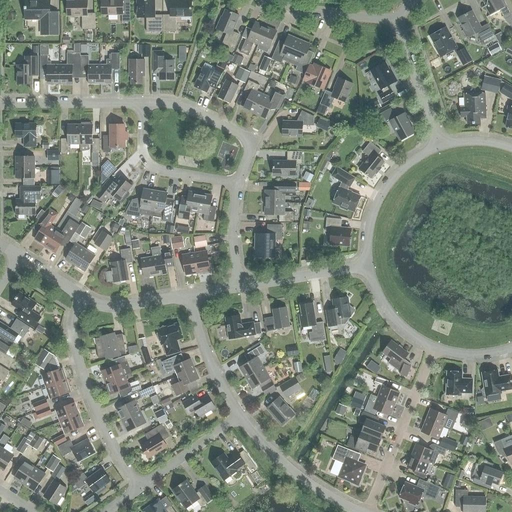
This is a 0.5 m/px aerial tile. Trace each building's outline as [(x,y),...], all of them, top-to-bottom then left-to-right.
[(58,35),(58,17),(58,12),(50,12),(50,0),(25,0),(25,19),(41,19),(41,35),(58,35)] [(86,0),(83,0),(80,0),(80,1),(67,1),(67,16),(82,16),(82,29),(95,29),(95,13),(87,13),(86,0)] [(123,8),(122,0),(101,0),(101,15),(122,15),(122,22),(130,22),(130,7),(123,8)] [(162,32),(162,15),(154,15),(154,0),(136,0),(137,18),(146,18),(146,32),(162,32)] [(177,0),(170,0),(170,15),(162,15),(163,28),(162,32),(176,32),(175,17),(191,17),(191,0),(177,0)] [(503,0),(481,0),(490,16),(500,10),(504,19),(511,15),(503,0)] [(239,34),(232,31),(239,16),(225,10),(220,21),(219,20),(216,29),(226,33),(222,43),(233,48),(239,34)] [(481,27),(472,11),(458,18),(464,30),(463,31),(467,38),(477,33),(483,45),(496,39),(488,24),(481,27)] [(254,43),(258,44),(265,27),(255,23),(247,40),(245,39),(240,52),(248,56),(254,43)] [(265,27),(258,44),(257,48),(267,53),(276,32),(265,27)] [(436,49),(440,57),(457,48),(446,28),(430,36),(437,49),(436,49)] [(500,32),(494,35),(500,46),(506,43),(500,32)] [(282,49),(277,46),(271,59),(281,63),(282,60),(290,63),(299,41),(287,36),(282,49)] [(310,46),(299,41),(290,63),(297,66),(295,71),(304,74),(310,61),(305,58),(310,46)] [(501,51),(497,43),(493,46),(497,53),(501,51)] [(40,55),(48,55),(48,45),(40,45),(40,55)] [(150,57),(150,45),(141,45),(141,57),(150,57)] [(472,60),(465,47),(455,53),(463,66),(472,60)] [(162,61),(162,52),(153,52),(153,65),(159,65),(159,80),(174,80),(173,61),(162,61)] [(67,53),(67,65),(60,65),(60,84),(72,84),(72,69),(80,69),(80,56),(80,53),(67,53)] [(106,59),(106,65),(100,65),(100,84),(112,84),(111,69),(119,69),(119,53),(111,53),(111,59),(106,59)] [(226,53),(223,59),(231,62),(233,56),(226,53)] [(235,54),(231,62),(237,64),(241,57),(235,54)] [(47,84),(60,84),(60,65),(48,65),(48,55),(40,55),(40,70),(47,70),(47,84)] [(88,69),(88,84),(100,84),(100,65),(88,65),(88,56),(80,56),(80,69),(88,69)] [(259,69),(265,72),(271,59),(264,56),(259,69)] [(32,75),(38,75),(38,57),(25,57),(25,65),(17,65),(17,84),(32,84),(32,75)] [(142,84),(142,76),(144,76),(144,60),(129,60),(129,76),(131,76),(131,84),(142,84)] [(381,89),(383,94),(379,96),(383,103),(394,96),(391,90),(389,91),(386,86),(396,81),(391,73),(390,73),(385,63),(371,70),(381,89)] [(329,70),(316,65),(314,69),(309,67),(304,78),(309,80),(308,83),(321,89),(329,70)] [(215,89),(224,69),(217,66),(213,73),(203,68),(194,86),(206,92),(209,87),(215,89)] [(250,72),(239,67),(234,78),(245,83),(250,72)] [(484,76),(482,88),(498,92),(501,80),(484,76)] [(335,85),(335,86),(332,93),(325,91),(320,104),(330,108),(334,98),(345,102),(352,84),(338,78),(335,85)] [(238,85),(227,80),(218,98),(229,103),(238,85)] [(259,86),(248,80),(243,92),(249,95),(243,107),(254,113),(262,96),(256,93),(259,86)] [(511,99),(511,87),(505,84),(500,92),(511,99)] [(269,99),(262,96),(254,113),(266,118),(269,110),(278,109),(285,94),(274,89),(269,99)] [(486,118),(485,93),(464,94),(464,98),(460,98),(461,117),(467,117),(467,124),(480,123),(480,118),(486,118)] [(365,115),(376,109),(379,107),(377,102),(373,104),(372,103),(362,109),(365,115)] [(415,133),(404,113),(395,118),(390,108),(376,115),(382,125),(390,121),(400,140),(415,133)] [(302,111),(296,121),(283,121),(282,136),(302,137),(302,125),(313,125),(314,116),(302,111)] [(81,125),(80,125),(80,144),(80,151),(89,150),(88,144),(92,144),(92,153),(99,153),(99,139),(92,139),(92,125),(90,125),(90,123),(81,123),(81,125)] [(40,135),(42,134),(42,127),(40,126),(36,126),(36,124),(16,124),(16,138),(24,138),(24,147),(36,147),(36,136),(40,135)] [(80,144),(80,125),(68,125),(68,139),(61,139),(61,153),(68,153),(68,144),(80,144)] [(110,147),(124,147),(124,139),(127,139),(127,133),(124,133),(124,125),(110,125),(110,136),(103,136),(103,153),(110,153),(110,147)] [(370,178),(383,161),(377,156),(381,150),(370,142),(362,151),(368,156),(359,169),(370,178)] [(47,151),(47,160),(59,160),(59,151),(47,151)] [(287,161),(273,161),(273,176),(295,176),(295,164),(302,164),(302,151),(287,151),(287,161)] [(16,156),(16,167),(34,167),(34,156),(16,156)] [(101,184),(114,172),(107,164),(101,170),(101,184)] [(34,167),(16,167),(16,178),(34,178),(34,167)] [(337,167),(332,176),(341,182),(339,187),(332,203),(340,206),(339,208),(347,211),(347,209),(354,212),(360,196),(347,191),(349,186),(349,187),(355,178),(337,167)] [(59,170),(47,170),(47,184),(59,185),(59,170)] [(131,186),(120,177),(115,183),(109,178),(96,195),(104,202),(111,194),(119,201),(120,201),(122,203),(129,194),(127,192),(131,186)] [(266,198),(265,203),(284,203),(284,194),(295,194),(295,184),(272,184),(272,191),(265,191),(265,198),(266,198)] [(59,186),(54,192),(58,196),(59,196),(64,190),(59,186)] [(35,195),(39,195),(39,187),(21,187),(21,199),(16,199),(16,215),(35,215),(35,195)] [(141,208),(152,210),(155,192),(143,190),(142,197),(131,200),(124,214),(139,217),(141,208)] [(167,194),(155,192),(152,210),(151,215),(163,217),(162,221),(170,222),(174,201),(166,200),(167,194)] [(190,211),(197,213),(200,194),(189,192),(187,203),(181,202),(178,218),(188,220),(190,211)] [(197,213),(204,214),(203,220),(213,222),(215,210),(209,209),(212,196),(200,194),(197,213)] [(92,205),(101,208),(103,202),(94,199),(92,205)] [(279,215),(279,222),(293,222),(293,212),(284,212),(284,203),(265,203),(265,207),(264,215),(279,215)] [(90,208),(84,204),(81,209),(86,213),(90,208)] [(41,244),(45,246),(55,229),(50,226),(57,214),(49,209),(35,225),(41,229),(34,239),(41,244)] [(329,245),(349,247),(350,228),(340,227),(341,220),(326,218),(325,232),(331,232),(329,245)] [(61,233),(55,229),(45,246),(55,253),(64,238),(69,241),(79,225),(69,219),(61,233)] [(82,223),(75,233),(84,238),(91,228),(82,223)] [(167,225),(166,232),(173,233),(174,226),(167,225)] [(256,248),(253,248),(253,257),(274,257),(274,240),(281,240),(282,225),(267,225),(267,234),(256,234),(256,248)] [(94,244),(105,251),(113,238),(102,231),(94,244)] [(170,238),(172,248),(184,246),(182,236),(170,238)] [(193,238),(195,248),(207,246),(206,236),(193,238)] [(85,249),(75,243),(65,259),(75,265),(85,249)] [(110,263),(113,282),(128,280),(126,263),(132,262),(130,248),(120,250),(122,261),(110,263)] [(95,256),(85,249),(75,265),(85,272),(95,256)] [(159,256),(158,249),(151,250),(152,257),(155,276),(167,274),(166,267),(173,266),(171,251),(163,252),(164,255),(159,256)] [(206,251),(194,253),(197,273),(210,271),(206,251)] [(185,275),(197,273),(194,253),(182,255),(185,275)] [(144,278),(155,276),(152,257),(141,259),(144,278)] [(17,317),(34,328),(41,318),(31,311),(36,303),(19,292),(11,305),(21,311),(17,317)] [(349,305),(347,297),(332,300),(334,309),(326,311),(328,326),(345,324),(355,310),(349,305)] [(312,303),(300,305),(301,314),(299,314),(301,327),(311,326),(312,332),(309,332),(310,342),(325,339),(323,322),(316,323),(312,303)] [(272,310),(273,317),(264,318),(266,332),(276,330),(276,328),(289,326),(286,307),(272,310)] [(239,315),(225,318),(229,339),(243,337),(255,335),(261,334),(260,323),(253,323),(241,325),(239,315)] [(0,322),(0,336),(12,344),(18,335),(23,338),(30,327),(16,319),(10,329),(0,322)] [(166,327),(162,326),(159,329),(156,330),(161,345),(163,344),(166,356),(180,352),(177,343),(176,344),(175,341),(183,338),(178,323),(166,327)] [(125,354),(122,334),(114,335),(114,334),(109,335),(107,335),(106,335),(104,336),(103,337),(98,338),(93,338),(95,344),(98,358),(106,357),(106,358),(120,355),(125,354)] [(0,362),(9,369),(15,360),(6,354),(12,344),(0,336),(0,362)] [(391,341),(382,352),(391,359),(388,363),(396,369),(396,368),(401,371),(399,374),(406,377),(410,366),(404,364),(403,360),(408,354),(391,341)] [(246,378),(263,368),(256,357),(264,353),(260,346),(248,353),(252,360),(240,367),(246,378)] [(298,354),(297,346),(287,348),(288,356),(298,354)] [(152,361),(147,347),(140,350),(145,363),(152,361)] [(35,364),(44,370),(53,355),(44,350),(35,364)] [(337,352),(333,360),(335,361),(333,363),(339,366),(344,357),(337,352)] [(174,363),(182,360),(180,354),(172,357),(174,363)] [(124,376),(131,373),(124,356),(111,361),(113,367),(102,371),(106,383),(124,376)] [(173,366),(170,358),(161,362),(166,374),(174,370),(177,376),(194,369),(190,359),(173,366)] [(293,363),(295,373),(302,372),(300,361),(293,363)] [(0,379),(3,382),(10,372),(0,365),(0,379)] [(62,368),(42,375),(46,387),(66,380),(62,368)] [(269,378),(263,368),(246,378),(252,388),(260,384),(262,388),(261,389),(264,394),(275,388),(269,378)] [(199,379),(194,369),(177,376),(180,382),(171,386),(176,396),(189,390),(186,385),(199,379)] [(497,370),(481,373),(484,386),(481,391),(485,394),(485,396),(501,393),(500,391),(511,389),(511,380),(511,375),(498,377),(497,370)] [(472,379),(461,379),(462,372),(447,372),(446,395),(460,395),(461,393),(472,393),(472,379)] [(326,377),(321,374),(317,379),(323,383),(326,377)] [(122,390),(125,397),(141,390),(138,380),(127,384),(124,376),(106,383),(110,394),(122,390)] [(376,376),(374,383),(382,386),(377,397),(394,404),(399,392),(385,387),(388,381),(376,376)] [(300,388),(294,378),(280,386),(287,397),(300,388)] [(66,380),(46,387),(48,394),(50,399),(70,392),(66,380)] [(138,392),(141,399),(155,392),(152,386),(138,392)] [(370,394),(364,410),(374,414),(376,410),(390,415),(394,404),(377,397),(370,394)] [(195,395),(182,403),(189,414),(195,410),(199,416),(204,413),(206,416),(212,413),(210,411),(215,408),(207,396),(199,401),(195,395)] [(170,397),(162,400),(165,406),(172,402),(170,397)] [(35,411),(48,405),(46,398),(32,404),(35,411)] [(279,399),(268,408),(282,425),(295,414),(290,407),(287,409),(279,399)] [(352,399),(350,405),(360,409),(362,403),(360,402),(352,399)] [(117,409),(122,420),(140,412),(134,400),(117,409)] [(60,422),(78,414),(74,403),(56,410),(60,422)] [(172,403),(164,407),(168,414),(175,411),(172,403)] [(38,418),(38,419),(51,414),(49,406),(35,412),(36,412),(38,418)] [(430,409),(425,420),(442,427),(451,430),(458,413),(447,408),(445,415),(430,409)] [(140,412),(122,420),(127,431),(145,423),(140,412)] [(376,417),(363,412),(359,422),(364,424),(361,431),(380,439),(385,427),(374,422),(376,417)] [(83,426),(78,414),(60,422),(65,433),(83,426)] [(165,415),(157,419),(160,424),(161,424),(168,420),(165,415)] [(464,427),(470,430),(474,420),(465,416),(462,423),(465,424),(464,427)] [(483,429),(494,424),(490,416),(479,421),(483,429)] [(21,422),(29,427),(32,422),(24,417),(21,422)] [(425,420),(421,432),(438,439),(442,427),(425,420)] [(167,446),(163,440),(169,436),(161,424),(160,424),(149,431),(153,438),(141,446),(148,458),(167,446)] [(375,452),(380,439),(361,431),(358,440),(350,437),(346,446),(365,453),(367,448),(375,452)] [(31,432),(26,439),(30,441),(30,442),(35,435),(31,432)] [(511,434),(505,438),(494,442),(499,455),(506,453),(511,465),(511,464),(511,434)] [(28,445),(36,450),(43,440),(35,435),(30,442),(28,445)] [(66,440),(63,435),(52,440),(55,446),(66,440)] [(22,454),(30,441),(26,439),(24,437),(15,450),(22,454)] [(78,462),(95,452),(88,439),(73,447),(70,440),(58,447),(62,456),(72,451),(78,462)] [(457,444),(444,439),(441,446),(449,450),(454,452),(457,444)] [(416,444),(411,456),(428,462),(434,464),(438,453),(443,456),(446,449),(433,444),(430,450),(416,444)] [(361,479),(360,478),(365,465),(346,458),(350,450),(337,445),(332,459),(343,464),(338,477),(351,482),(351,483),(355,485),(359,483),(361,479)] [(13,455),(3,449),(0,453),(0,468),(3,470),(13,455)] [(223,480),(237,471),(236,470),(245,464),(236,452),(228,459),(224,453),(211,463),(223,480)] [(60,460),(52,455),(45,467),(53,472),(60,460)] [(424,474),(428,462),(411,456),(407,467),(416,471),(414,475),(424,479),(426,475),(424,474)] [(493,464),(486,461),(481,459),(479,464),(476,463),(472,475),(475,476),(473,482),(488,487),(490,482),(498,485),(502,473),(491,469),(493,464)] [(14,477),(24,484),(34,468),(24,462),(14,477)] [(65,469),(58,464),(51,476),(58,480),(65,469)] [(34,468),(24,484),(35,491),(45,475),(34,468)] [(110,481),(101,469),(87,479),(83,473),(72,481),(78,489),(87,483),(94,492),(110,481)] [(447,473),(442,486),(449,489),(454,476),(447,473)] [(426,495),(435,499),(435,500),(440,488),(419,479),(419,480),(416,487),(405,482),(399,497),(409,501),(408,503),(415,505),(416,504),(417,505),(421,497),(426,495)] [(185,509),(197,501),(201,507),(213,499),(204,486),(197,491),(198,492),(195,494),(186,480),(172,490),(185,509)] [(66,488),(54,481),(44,497),(59,506),(64,498),(60,496),(66,488)] [(484,511),(485,497),(467,497),(467,490),(455,490),(455,507),(463,507),(462,511),(484,511)] [(94,494),(85,499),(87,504),(97,499),(94,494)] [(174,511),(170,506),(165,510),(160,507),(161,505),(158,500),(143,511),(174,511)]
